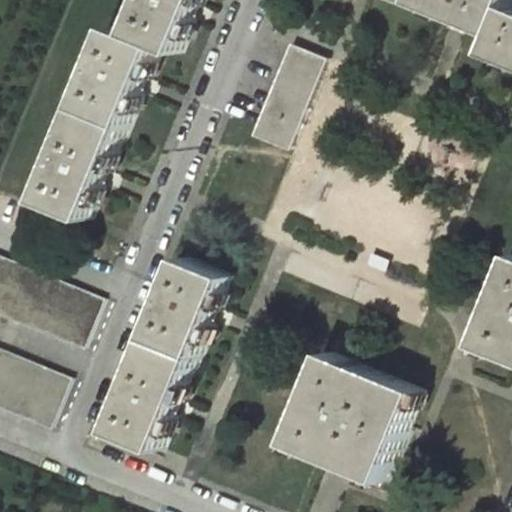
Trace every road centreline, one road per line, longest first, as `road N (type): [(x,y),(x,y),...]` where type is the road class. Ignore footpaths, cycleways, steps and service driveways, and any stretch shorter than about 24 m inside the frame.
road 1 (residential): [(249,0),(75,423),(89,459)]
road 2 (residential): [(89,459),(220,511)]
